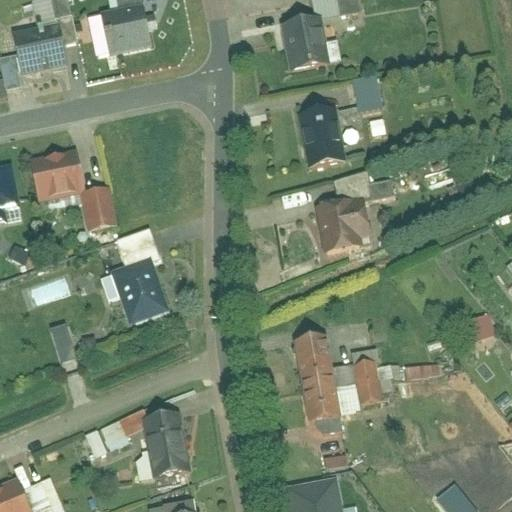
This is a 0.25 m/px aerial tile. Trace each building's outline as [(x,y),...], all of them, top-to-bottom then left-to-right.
[(113,0),(117,18),(98,22),(107,67),(149,58),(136,0),(113,0)] [(313,0),(316,15),(353,8),(352,0),(313,0)] [(12,44),(22,86),(66,76),(60,49),(77,44),(68,3),(32,11),(38,37),(12,44)] [(318,28),(286,34),(294,76),(321,71),(323,82),(346,78),(340,48),(322,51),(318,28)] [(375,86),(355,89),(360,119),(380,115),(375,86)] [(333,114),(303,119),(311,165),(341,159),(333,114)] [(72,152),(27,164),(40,212),(73,203),(83,242),(113,234),(100,186),(83,191),(72,152)] [(21,176),(0,180),(0,230),(13,228),(9,213),(29,209),(21,176)] [(360,181),(337,185),(341,209),(319,213),(327,254),(360,249),(356,230),(368,228),(360,181)] [(111,279),(131,333),(172,318),(153,267),(162,264),(153,238),(117,251),(126,273),(111,279)] [(473,349),(496,341),(488,319),(465,328),(473,349)] [(65,333),(49,338),(59,373),(75,368),(65,333)] [(334,341),(304,344),(311,418),(323,417),(324,429),(343,427),(341,412),(362,410),(360,396),(381,394),(377,360),(360,362),(363,385),(339,387),(334,341)] [(182,480),(173,430),(140,436),(149,485),(182,480)] [(101,435),(85,442),(95,467),(112,460),(101,435)] [(325,469),(326,477),(346,474),(345,466),(325,469)] [(12,486),(0,491),(0,511),(48,511),(40,495),(20,504),(12,486)] [(342,511),(339,490),(291,497),(292,511),(342,511)]
